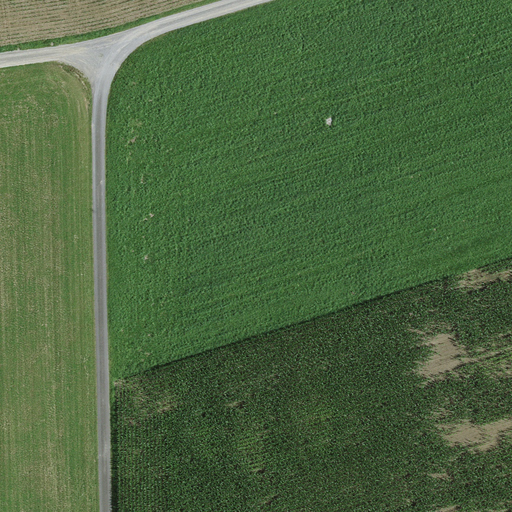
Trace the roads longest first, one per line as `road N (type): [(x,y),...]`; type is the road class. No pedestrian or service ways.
road 1 (track): [(112,511),(106,47)]
road 2 (track): [(0,63),(106,47),(254,0)]
